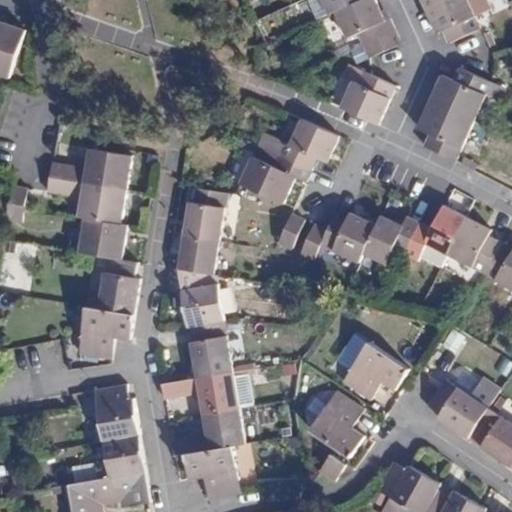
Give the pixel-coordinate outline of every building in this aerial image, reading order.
[(307,0),(317,21),(321,19),(330,15),(322,0),(307,0)] [(322,0),(330,15),(336,12),(363,0),(322,0)] [(363,0),(336,12),(349,38),(360,34),(365,45),(397,31),(391,18),(386,20),(382,11),(377,0),(363,0)] [(483,29),(469,0),(444,0),(427,8),(439,33),(445,31),(448,37),(451,44),(483,29)] [(334,45),(349,38),(336,12),(330,15),(321,19),(334,45)] [(0,74),(12,79),(28,28),(0,19),(0,74)] [(397,31),(365,45),(371,58),(403,44),(397,31)] [(355,81),(342,108),(380,125),(388,108),(398,86),(354,65),(348,78),(355,81)] [(507,87),(462,68),(459,73),(456,80),(444,75),(432,102),(476,122),(489,92),(502,98),(507,87)] [(459,162),(476,122),(432,102),(420,129),(432,134),(430,139),(426,146),(459,162)] [(342,135),(304,119),(292,144),(271,134),(265,147),(314,169),(319,158),(330,163),(342,135)] [(266,131),(260,145),(265,147),(271,134),(266,131)] [(260,145),(254,156),(260,159),(265,147),(260,145)] [(242,184),(285,204),(298,177),(308,182),(314,169),(265,147),(260,159),(254,156),(242,184)] [(52,160),(50,179),(130,193),(135,155),(91,148),(89,167),(52,160)] [(462,164),(476,171),(479,163),(465,156),(462,164)] [(84,197),(81,216),(125,223),(130,193),(50,179),(48,192),(84,197)] [(30,189),(15,186),(10,221),(25,223),(30,189)] [(194,189),(192,201),(227,207),(229,195),(194,189)] [(192,201),(187,235),(221,241),(227,207),(192,201)] [(428,241),(450,253),(469,216),(446,205),(434,228),(421,222),(407,253),(418,258),(428,241)] [(362,263),(365,254),(379,224),(352,212),(349,219),(337,213),(329,231),(323,245),(362,263)] [(293,250),(307,220),(293,215),(280,244),(293,250)] [(396,249),(407,253),(421,222),(409,217),(404,225),(383,215),(379,224),(365,254),(388,262),(396,249)] [(469,216),(450,253),(486,273),(503,242),(490,236),(495,228),(469,216)] [(125,223),(87,218),(82,253),(140,262),(125,223)] [(316,260),(323,245),(329,231),(315,224),(302,254),(316,260)] [(182,269),(216,275),(221,241),(187,235),(182,269)] [(511,247),(503,242),(486,273),(511,287),(511,247)] [(90,307),(137,314),(143,278),(138,277),(140,262),(109,257),(104,290),(93,287),(90,307)] [(191,327),(228,321),(220,275),(216,275),(182,269),(191,327)] [(82,352),(114,358),(118,337),(133,339),(137,314),(90,307),(83,344),(82,352)] [(237,371),(228,321),(191,327),(199,378),(237,371)] [(372,342),(345,380),(373,400),(385,381),(398,389),(411,368),(372,342)] [(259,373),(259,368),(240,371),(240,376),(259,373)] [(243,407),(237,371),(199,378),(170,383),(164,384),(166,399),(202,394),(205,414),(243,407)] [(448,379),(443,385),(430,405),(442,414),(439,418),(470,439),(491,407),(448,379)] [(98,390),(106,441),(142,435),(136,399),(132,399),(129,384),(98,390)] [(367,408),(340,389),(313,429),(352,457),(369,434),(356,426),(367,408)] [(249,444),(243,407),(205,414),(208,433),(173,440),(176,456),(188,454),(236,446),(249,444)] [(511,420),(491,407),(470,439),(511,466),(511,420)] [(98,461),(100,478),(111,476),(115,490),(150,485),(142,435),(106,441),(109,458),(98,461)] [(245,493),(236,446),(188,454),(191,476),(192,479),(207,477),(211,499),(245,493)] [(337,481),(347,466),(348,464),(333,454),(321,471),(337,481)] [(412,508),(418,511),(424,511),(442,481),(408,462),(404,467),(393,460),(377,489),(390,495),(412,508)] [(71,489),(74,511),(107,511),(106,504),(123,500),(124,507),(149,503),(154,502),(150,485),(115,490),(111,476),(100,478),(56,486),(57,492),(71,489)] [(442,481),(424,511),(483,511),(487,506),(442,481)] [(409,511),(412,508),(390,495),(380,511),(409,511)]
